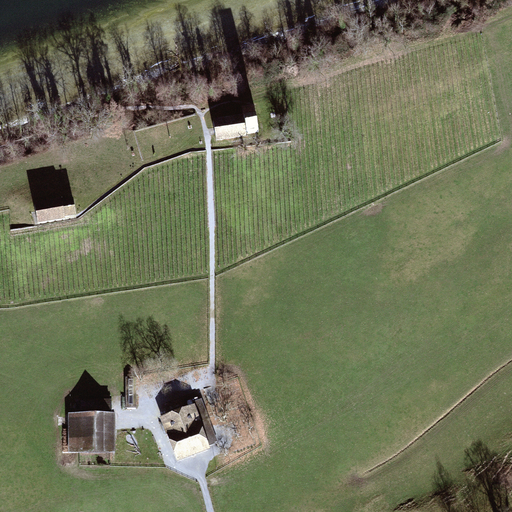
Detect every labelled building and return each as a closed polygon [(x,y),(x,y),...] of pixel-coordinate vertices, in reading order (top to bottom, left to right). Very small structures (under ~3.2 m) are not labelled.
[(243,116),(213,121),(214,131),(216,142),(248,137),(248,134),(260,132),(256,105),(242,107),(243,116)] [(76,215),(74,198),(62,200),(62,199),(34,203),(36,214),(38,224),(65,219),(65,217),(76,215)] [(122,377),(122,410),(135,410),(135,394),(135,377),(127,377),(122,377)] [(71,454),(119,453),(118,414),(114,414),(114,399),(82,400),(82,414),(71,415),(71,454)] [(193,402),(194,406),(209,446),(218,443),(202,399),(193,402)] [(194,406),(160,419),(176,463),(211,450),(194,406)]
